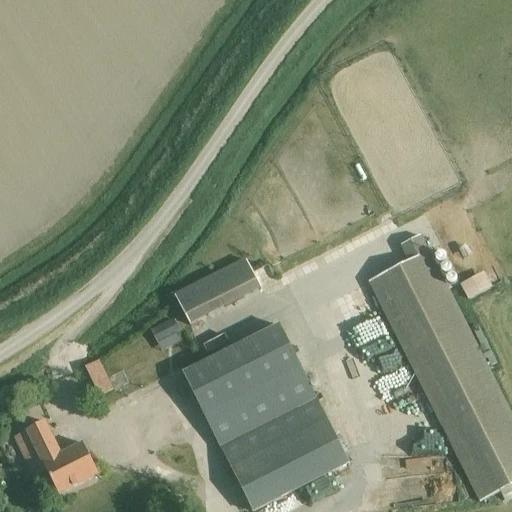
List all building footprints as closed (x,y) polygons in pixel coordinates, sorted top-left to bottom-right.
[(409,264),(369,284),(480,503),(511,486),(511,417),(429,253),(428,254),(420,237),(401,247),(409,264)] [(190,326),(261,290),(246,261),(175,297),(190,326)] [(254,511),(348,465),(279,327),(183,375),(220,448),(252,511),(254,511)] [(380,439),(394,436),(390,411),(376,414),(380,439)] [(61,456),(45,423),(18,436),(24,447),(32,443),(59,496),(99,477),(83,444),(61,456)]
